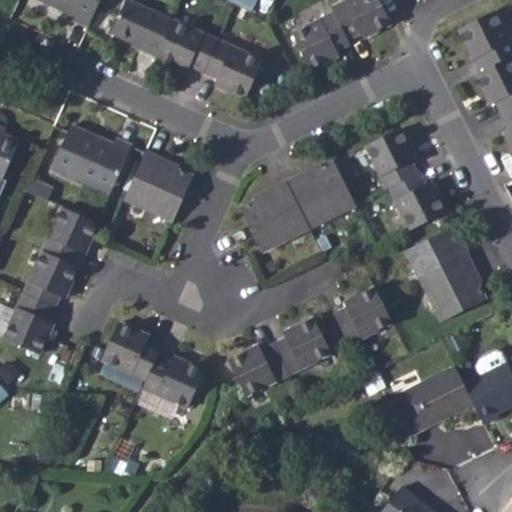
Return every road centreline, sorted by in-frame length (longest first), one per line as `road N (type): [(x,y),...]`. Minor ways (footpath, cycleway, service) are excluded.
road 1 (residential): [(0,47),(243,152)]
road 2 (residential): [(412,71),(439,101),(511,244)]
road 3 (residential): [(243,152),(412,71)]
road 4 (residential): [(243,152),(186,299)]
road 5 (residential): [(186,299),(232,315),(299,289)]
